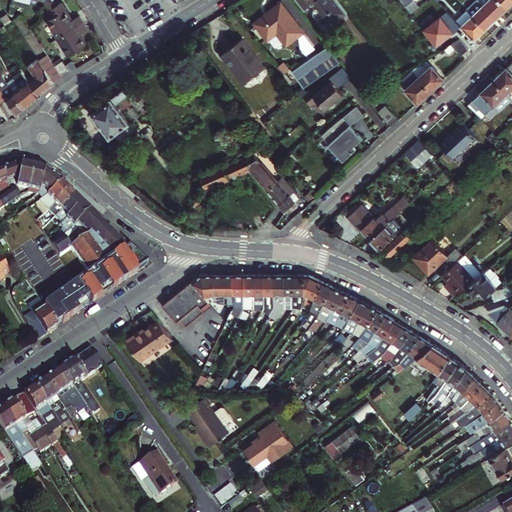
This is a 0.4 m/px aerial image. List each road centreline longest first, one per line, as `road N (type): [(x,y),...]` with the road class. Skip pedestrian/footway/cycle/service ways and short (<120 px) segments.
road 1 (residential): [(511,31),(309,219),(289,252)]
road 2 (secondary): [(511,376),(474,340),(361,275),(289,252)]
road 3 (residential): [(0,387),(172,272),(198,245)]
road 4 (unknown): [(76,337),(12,230)]
